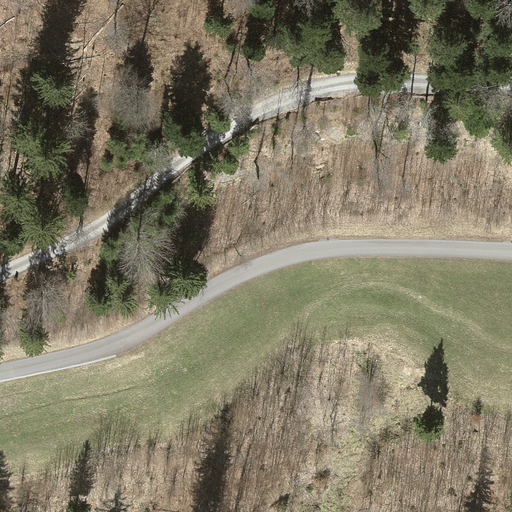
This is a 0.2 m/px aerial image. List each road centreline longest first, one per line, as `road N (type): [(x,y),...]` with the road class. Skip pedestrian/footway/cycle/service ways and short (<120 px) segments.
road 1 (track): [(511,85),(347,85),(286,100),(217,136),(92,230),(0,273)]
road 2 (track): [(0,372),(99,350),(244,271),(301,252),(511,252)]
